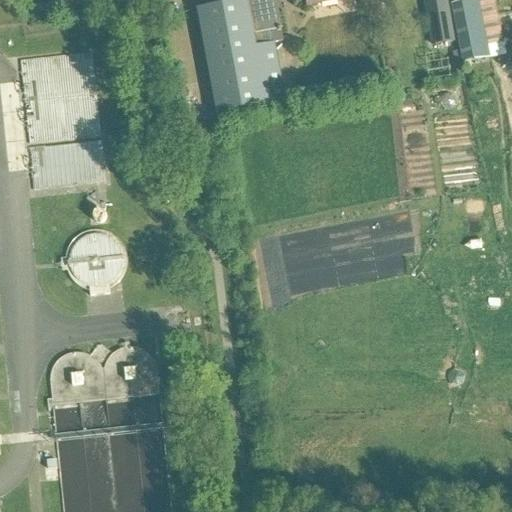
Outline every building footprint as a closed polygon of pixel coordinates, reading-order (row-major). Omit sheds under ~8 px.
[(247,0),(247,1),(196,11),(217,117),(286,103),(274,45),(283,43),(280,30),(282,30),(276,0),(247,0)] [(445,0),(424,0),(433,46),(453,43),(445,0)] [(452,7),(463,64),(487,60),(476,3),(452,7)] [(93,52),(23,59),(25,81),(34,80),(33,67),(47,65),(48,73),(69,71),(70,77),(95,74),(93,52)] [(31,118),(37,187),(108,181),(103,122),(80,124),(80,123),(62,125),(62,127),(44,129),(43,117),(31,118)] [(123,263),(123,260),(122,257),(121,254),(120,251),(119,249),(117,246),(116,244),(114,243),(112,241),(109,239),(107,238),(104,237),(101,236),(98,236),(94,236),(91,236),(88,237),(85,238),(82,239),(80,241),(77,243),(75,245),(74,247),(74,248),(72,249),(71,252),(70,254),(69,257),(69,260),(69,263),(69,266),(70,270),(71,273),(72,276),(74,278),(76,281),(78,283),(80,285),(83,286),(85,287),(88,288),(89,299),(110,297),(109,286),(112,284),(114,283),(116,280),(118,278),(119,276),(121,273),(122,270),(122,267),(123,263)] [(88,358),(85,357),(81,356),(76,356),(73,356),(69,357),(64,359),(61,361),(58,364),(55,366),(53,370),(51,376),(50,384),(51,401),(47,402),(48,414),(53,413),(56,450),(52,451),(56,488),(60,488),(62,511),(170,511),(157,376),(157,371),(155,367),(153,363),(151,360),(146,355),(142,353),(138,351),(134,350),(130,350),(125,351),(123,351),(119,352),(115,355),(111,358),(108,361),(105,367),(103,371),(102,371),(100,367),(97,364),(94,362),(92,360),(88,358)]
